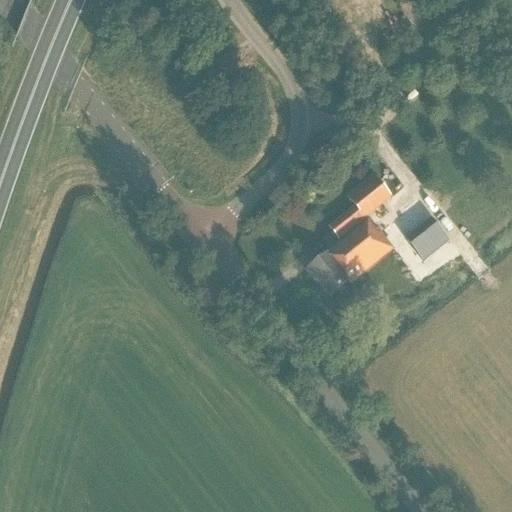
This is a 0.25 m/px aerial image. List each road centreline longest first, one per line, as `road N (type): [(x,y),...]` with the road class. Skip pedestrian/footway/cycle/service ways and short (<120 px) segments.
road 1 (unclassified): [(208,245),(417,511)]
road 2 (unclassified): [(208,245),(275,179),(297,145),(302,114),(285,73),(227,0)]
road 3 (trunk): [(0,190),(72,0)]
road 4 (unclassified): [(82,92),(208,245)]
